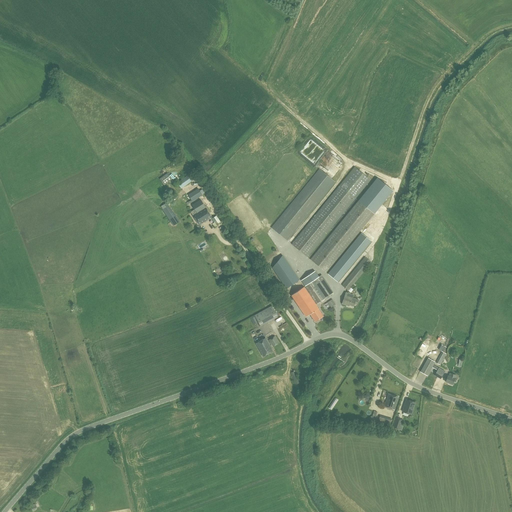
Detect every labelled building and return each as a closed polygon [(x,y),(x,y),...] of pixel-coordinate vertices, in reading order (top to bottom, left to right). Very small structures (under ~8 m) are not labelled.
[(336,130),(332,140),(342,144),(346,133),(336,130)] [(313,163),(324,149),(309,137),(298,151),(313,163)] [(393,175),(399,160),(356,142),(350,156),(393,175)] [(342,182),(346,185),(343,188),(339,186),(291,244),(307,257),(355,199),(352,196),(355,192),(358,195),(370,180),(354,168),(342,182)] [(319,169),(271,228),(287,241),(335,182),(319,169)] [(181,180),(185,185),(191,181),(188,177),(187,175),(181,180)] [(354,205),(310,259),(316,265),(326,272),(370,218),(393,191),(377,177),(354,205)] [(242,192),(226,201),(246,235),(262,226),(242,192)] [(162,203),(164,205),(161,207),(173,226),(180,221),(168,203),(166,200),(162,203)] [(197,213),(206,208),(201,200),(192,205),(197,213)] [(206,208),(197,213),(196,213),(194,210),(191,212),(193,215),(199,225),(212,217),(206,208)] [(215,227),(221,223),(216,216),(212,219),(214,222),(213,224),(215,227)] [(254,232),(248,236),(253,246),(256,245),(257,248),(261,246),(254,232)] [(328,274),(338,282),(371,241),(361,233),(328,274)] [(282,255),(272,268),(286,289),(299,280),(282,255)] [(348,291),(372,262),(365,257),(342,285),(348,291)] [(301,280),(317,304),(334,293),(322,275),(319,277),(315,271),(301,280)] [(310,314),(315,322),(323,316),(304,287),(291,295),(306,317),(310,314)] [(347,305),(348,304),(353,306),(354,304),(357,305),(358,300),(352,297),(353,295),(346,292),(342,303),(347,305)] [(336,304),(332,299),(328,302),(331,307),(336,304)] [(254,315),(260,326),(278,316),(272,306),(254,315)] [(275,336),(268,340),(273,347),(279,343),(275,336)] [(256,343),(263,356),(273,351),(266,338),(256,343)] [(446,354),(444,352),(442,351),(436,363),(440,365),(446,354)] [(420,372),(427,376),(435,362),(428,358),(420,372)] [(443,374),(437,370),(434,375),(441,379),(443,374)] [(300,396),(305,394),(295,371),(291,373),(300,396)] [(455,379),(455,378),(456,375),(451,373),(449,377),(448,376),(446,382),(449,383),(452,384),(453,384),(454,382),(455,382),(456,382),(457,380),(456,379),(455,379)] [(398,397),(388,394),(384,406),(395,409),(396,403),(399,397),(398,397)] [(403,412),(411,414),(415,403),(407,400),(403,412)] [(390,426),(392,419),(380,415),(378,422),(390,426)] [(396,418),(393,428),(400,430),(403,420),(396,418)]
